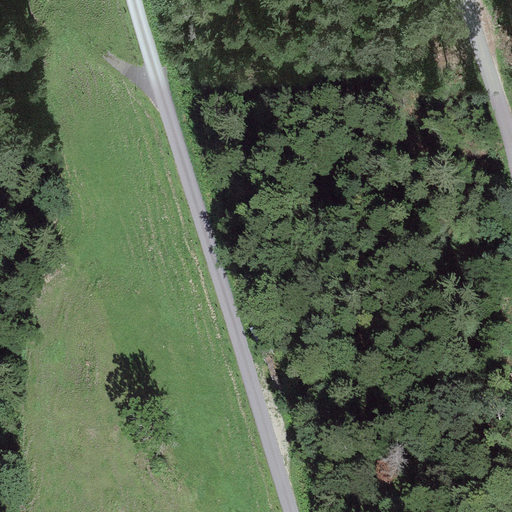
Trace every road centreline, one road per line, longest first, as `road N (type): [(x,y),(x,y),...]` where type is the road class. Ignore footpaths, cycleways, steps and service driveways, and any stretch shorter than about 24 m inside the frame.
road 1 (track): [(298,511),(136,0)]
road 2 (unclassified): [(468,0),(511,150)]
